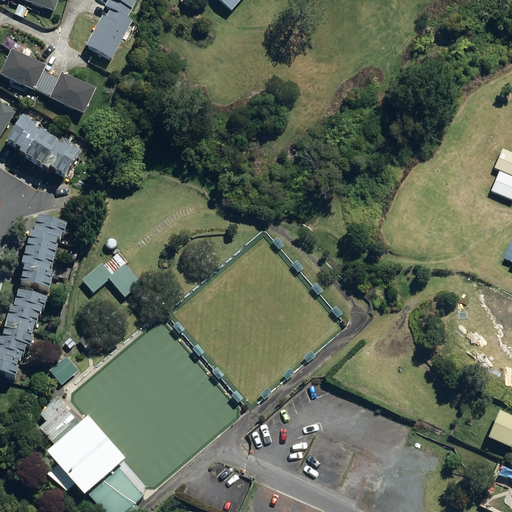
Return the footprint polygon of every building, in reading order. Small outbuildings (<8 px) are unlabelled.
[(8,0),(51,14),(56,0),(8,0)] [(102,10),(108,12),(124,21),(135,0),(103,0),(107,2),(102,10)] [(243,0),(216,0),(232,13),(243,0)] [(16,10),(13,16),(21,19),(24,14),(16,10)] [(129,24),(124,21),(108,12),(102,22),(99,20),(82,51),(108,65),(129,24)] [(39,97),(48,79),(40,75),(43,69),(8,53),(0,71),(0,81),(30,96),(31,94),(39,97)] [(92,93),(59,77),(56,83),(48,79),(39,97),(47,101),(46,103),(80,119),(92,93)] [(0,135),(10,119),(0,112),(0,135)] [(20,156),(33,135),(34,132),(29,129),(30,127),(21,121),(5,146),(20,156)] [(32,167),(48,142),(39,136),(38,138),(33,135),(20,156),(18,159),(23,162),(23,161),(32,167)] [(48,173),(61,153),(56,149),(57,147),(48,142),(32,167),(47,176),(48,173)] [(61,153),(48,173),(62,182),(78,156),(71,152),(70,154),(63,150),(61,153)] [(492,172),(511,179),(511,157),(500,153),(492,172)] [(511,205),(511,204),(511,180),(498,174),(489,195),(511,205)] [(39,220),(34,236),(57,243),(60,244),(63,235),(65,236),(67,228),(39,220)] [(55,251),(57,243),(34,236),(31,236),(26,252),(55,260),(57,252),(55,251)] [(55,260),(26,252),(22,268),(26,269),(49,276),(51,267),(53,268),(55,260)] [(112,280),(128,298),(144,285),(119,255),(104,268),(103,266),(82,283),(94,296),(112,280)] [(52,276),(49,276),(26,269),(21,285),(49,293),(52,285),(50,284),(52,276)] [(20,294),(15,311),(40,318),(41,318),(43,311),(46,311),(48,301),(20,294)] [(38,326),(40,318),(15,311),(12,310),(7,326),(34,333),(36,326),(38,326)] [(34,333),(7,326),(3,343),(27,349),(32,350),(34,340),(32,340),(34,333)] [(82,343),(88,351),(96,345),(90,337),(82,343)] [(25,358),(27,349),(3,343),(0,342),(0,358),(19,364),(21,364),(23,358),(25,358)] [(17,372),(19,364),(0,358),(0,376),(17,380),(19,373),(17,372)] [(53,371),(64,385),(81,372),(69,358),(53,371)] [(144,511),(139,505),(148,498),(61,399),(44,415),(50,421),(42,428),(59,449),(53,454),(61,465),(51,475),(70,493),(79,485),(91,498),(94,495),(108,511),(144,511)] [(454,406),(461,411),(466,404),(459,400),(454,406)] [(511,422),(497,417),(486,444),(511,454),(511,422)]
